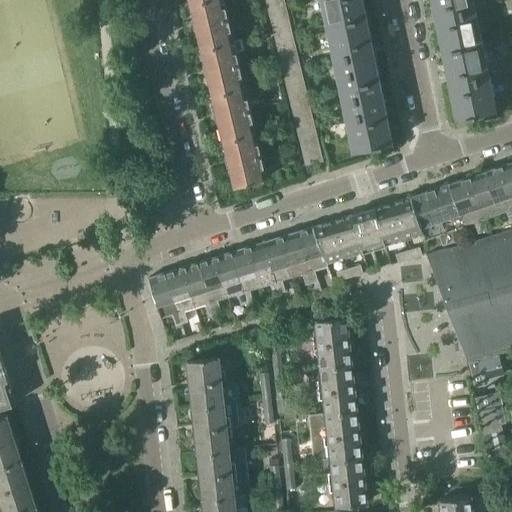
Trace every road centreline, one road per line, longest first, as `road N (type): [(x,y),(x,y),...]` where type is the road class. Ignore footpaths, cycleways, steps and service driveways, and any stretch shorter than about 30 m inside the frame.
road 1 (residential): [(158,511),(143,356),(122,273),(129,256),(200,233)]
road 2 (residential): [(200,233),(432,159)]
road 3 (residential): [(139,0),(200,233)]
road 4 (residential): [(0,298),(10,304),(78,511)]
road 5 (residential): [(399,511),(381,306)]
road 6 (residential): [(432,159),(399,0)]
